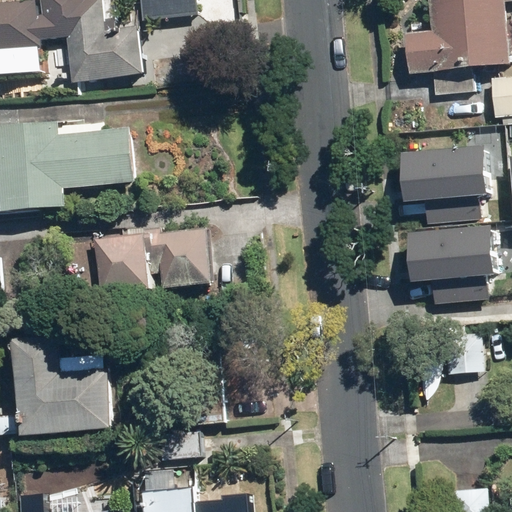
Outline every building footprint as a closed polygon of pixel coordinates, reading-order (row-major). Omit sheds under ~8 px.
[(0,13),(0,56),(72,50),(75,86),(145,80),(141,33),(109,36),(106,3),(91,4),(90,0),(41,0),(43,9),(0,13)] [(145,0),(148,23),(204,18),(202,0),(145,0)] [(411,34),(416,76),(511,65),(511,21),(510,4),(511,3),(511,0),(432,0),(436,31),(411,34)] [(435,77),(437,97),(477,93),(475,73),(435,77)] [(511,78),(494,81),(499,118),(511,116),(511,78)] [(5,214),(66,208),(64,189),(136,182),(131,131),(59,138),(57,124),(0,130),(0,183),(1,195),(3,194),(5,214)] [(488,245),(490,266),(511,263),(511,168),(475,172),(478,198),(468,199),(469,209),(468,209),(471,246),(488,245)] [(210,232),(160,234),(162,293),(212,291),(210,232)] [(147,237),(100,244),(108,298),(155,291),(147,237)] [(511,268),(493,270),(495,304),(511,302),(511,268)] [(449,339),(452,375),(487,372),(484,336),(449,339)] [(13,343),(20,439),(114,432),(110,371),(62,375),(59,340),(13,343)] [(228,424),(224,356),(199,358),(203,425),(228,424)] [(0,419),(0,436),(14,436),(14,419),(0,419)] [(197,511),(195,487),(144,493),(145,511),(197,511)] [(456,491),(457,511),(492,511),(491,488),(456,491)]
